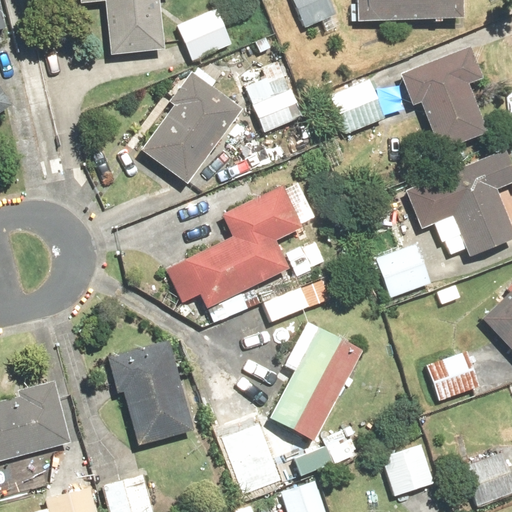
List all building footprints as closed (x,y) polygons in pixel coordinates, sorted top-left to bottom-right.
[(74,0),(75,6),(100,4),(105,58),(160,53),(155,0),(74,0)] [(333,0),(293,0),(306,28),(339,14),(333,0)] [(352,0),(352,25),(457,23),(456,0),(352,0)] [(235,47),(220,9),(180,25),(195,63),(235,47)] [(464,50),(392,78),(405,111),(414,107),(433,154),(479,136),(460,89),(477,82),(464,50)] [(306,117),(281,65),(265,73),(268,79),(247,89),(269,135),(306,117)] [(182,188),(237,112),(185,75),(163,104),(170,109),(136,155),(182,188)] [(374,82),(331,100),(346,138),(390,120),(374,82)] [(496,151),(401,191),(417,230),(448,217),(466,259),(510,241),(489,192),(510,183),(496,151)] [(228,241),(162,271),(178,305),(195,297),(202,312),(283,274),(270,245),(295,233),(277,193),(218,220),(228,241)] [(317,239),(289,253),(301,279),(330,266),(317,239)] [(420,243),(378,258),(393,299),(435,284),(420,243)] [(511,362),(511,285),(473,322),(511,362)] [(311,438),(360,348),(317,325),(269,415),(311,438)] [(189,434),(166,345),(102,361),(111,397),(119,395),(133,448),(189,434)] [(470,354),(430,366),(440,403),(481,391),(470,354)] [(247,370),(212,383),(228,425),(223,427),(248,495),(288,480),(263,412),(247,370)] [(0,403),(0,461),(64,446),(48,385),(12,394),(13,400),(0,403)] [(439,482),(425,444),(384,459),(398,498),(439,482)] [(511,471),(505,454),(463,470),(477,507),(511,493),(511,471)] [(155,511),(147,476),(105,485),(111,511),(155,511)] [(326,511),(317,481),(283,491),(290,511),(326,511)] [(100,511),(94,486),(50,497),(54,510),(44,511),(100,511)]
